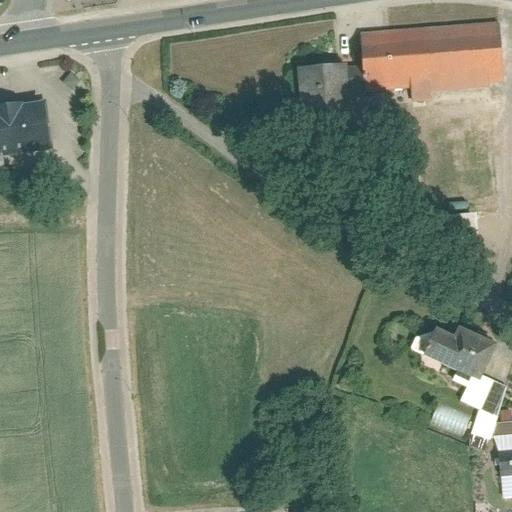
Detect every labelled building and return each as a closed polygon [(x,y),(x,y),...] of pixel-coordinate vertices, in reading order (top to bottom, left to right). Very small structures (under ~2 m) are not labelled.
[(511,64),(510,22),(368,30),(371,91),(409,89),(416,215),(506,210),(499,81),(511,80),(511,64)] [(346,62),(300,65),(303,106),(349,103),(346,62)] [(0,150),(51,143),(44,98),(0,104),(0,150)] [(450,321),(434,355),(489,380),(505,346),(450,321)] [(438,407),(432,424),(464,435),(470,419),(438,407)] [(506,477),(511,476),(511,450),(503,451),(506,477)]
